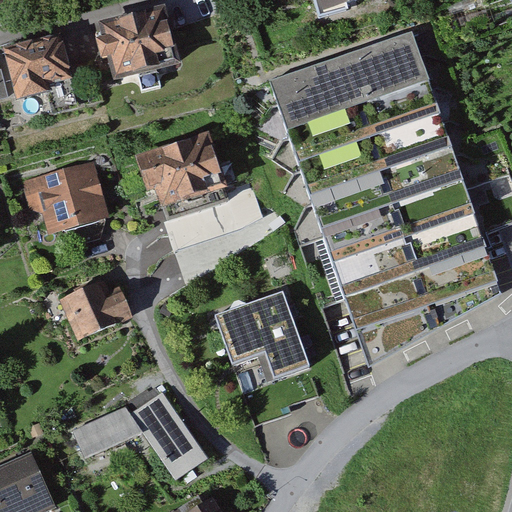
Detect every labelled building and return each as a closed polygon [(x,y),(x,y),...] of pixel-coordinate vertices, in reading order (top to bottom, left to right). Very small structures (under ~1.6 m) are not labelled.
[(315,0),(318,10),(360,0),(315,0)] [(160,15),(97,33),(109,77),(173,58),(160,15)] [(1,57),(14,104),(68,89),(56,43),(1,57)] [(412,44),(268,90),(360,377),(496,305),(412,44)] [(207,139),(135,163),(152,216),(225,193),(207,139)] [(93,167),(25,185),(39,239),(107,221),(93,167)] [(102,291),(63,306),(76,342),(116,327),(102,291)] [(323,396),(290,299),(256,311),(289,408),(323,396)] [(289,408),(256,311),(224,322),(260,426),(292,415),(289,408)] [(139,417),(182,488),(211,470),(168,399),(139,417)] [(127,411),(75,436),(88,463),(140,438),(127,411)] [(30,459),(0,473),(0,511),(50,511),(54,510),(30,459)] [(220,511),(213,499),(188,511),(220,511)]
